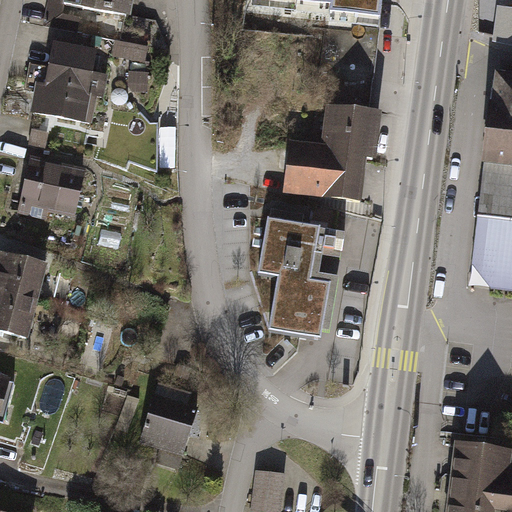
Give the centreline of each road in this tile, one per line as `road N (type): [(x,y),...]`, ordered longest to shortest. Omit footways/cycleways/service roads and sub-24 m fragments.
road 1 (primary): [(386,438),(445,0)]
road 2 (residential): [(188,0),(199,260),(254,396)]
road 3 (residential): [(254,396),(355,436),(386,438)]
